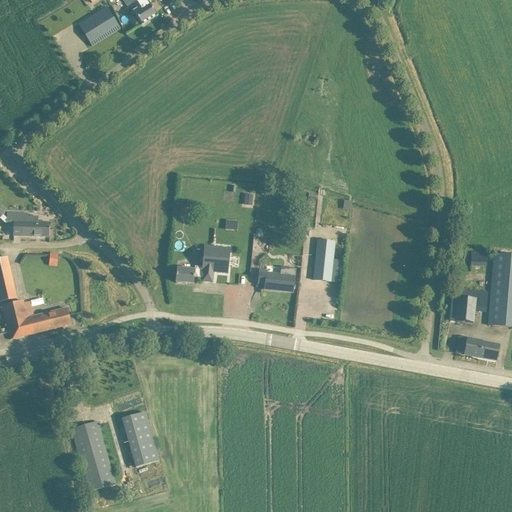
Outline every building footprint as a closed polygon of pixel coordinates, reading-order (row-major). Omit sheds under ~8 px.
[(123,0),(128,8),(133,16),(135,15),(142,25),(156,16),(148,3),(153,0),(123,0)] [(78,25),(86,38),(92,47),(120,29),(107,8),(78,25)] [(253,196),(245,195),(244,205),(252,206),(253,196)] [(191,208),(180,207),(180,217),(190,218),(191,208)] [(7,223),(7,224),(8,224),(7,235),(13,235),(13,237),(48,237),(48,231),(49,231),(49,229),(48,229),(48,223),(38,223),(38,217),(27,217),(27,214),(7,213),(7,223)] [(318,241),(313,280),(329,282),(334,243),(318,241)] [(202,271),(194,271),(194,270),(187,270),(177,269),(175,283),(193,285),(194,278),(202,278),(202,282),(212,283),(213,273),(227,274),(230,249),(204,247),(202,267),(202,271)] [(471,252),(470,266),(486,267),(487,254),(471,252)] [(511,327),(511,254),(497,253),(488,324),(511,327)] [(50,254),(48,266),(56,267),(58,255),(50,254)] [(0,261),(0,295),(2,302),(18,298),(8,259),(0,261)] [(259,270),(259,274),(258,284),(265,285),(265,290),(293,293),(295,273),(291,272),(291,275),(267,272),(267,271),(259,270)] [(450,321),(473,323),(474,310),(486,312),(488,293),(453,290),(450,321)] [(17,308),(16,302),(2,306),(10,340),(71,325),(66,308),(27,317),(25,306),(17,308)] [(456,354),(496,361),(499,346),(482,342),(482,341),(459,337),(456,354)] [(122,419),(124,429),(135,468),(158,461),(145,413),(122,419)] [(71,429),(74,439),(89,492),(115,485),(97,422),(71,429)]
